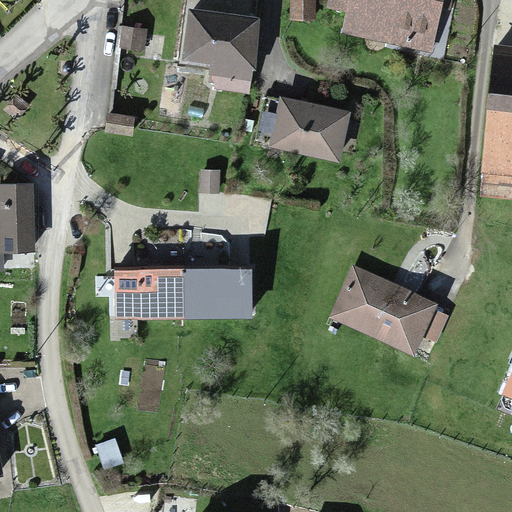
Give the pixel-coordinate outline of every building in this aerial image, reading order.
[(292,0),(288,0),(288,24),(312,25),(313,1),(292,0)] [(330,0),(330,4),(350,9),(351,0),(330,0)] [(351,0),(350,9),(344,37),(435,57),(447,0),(351,0)] [(255,28),(188,22),(184,68),(214,71),(213,84),(250,87),(255,28)] [(147,28),(122,25),(119,47),(144,50),(147,28)] [(511,56),(496,55),(483,196),(511,198),(511,56)] [(15,94),(2,110),(17,121),(29,106),(15,94)] [(344,121),(279,108),(271,152),(335,165),(344,121)] [(135,116),(108,112),(105,132),(132,136),(135,116)] [(201,178),(201,208),(219,208),(218,178),(201,178)] [(0,192),(0,250),(0,255),(30,254),(27,191),(0,192)] [(351,276),(332,321),(412,355),(431,310),(351,276)] [(248,282),(115,280),(115,320),(247,322),(248,282)]
